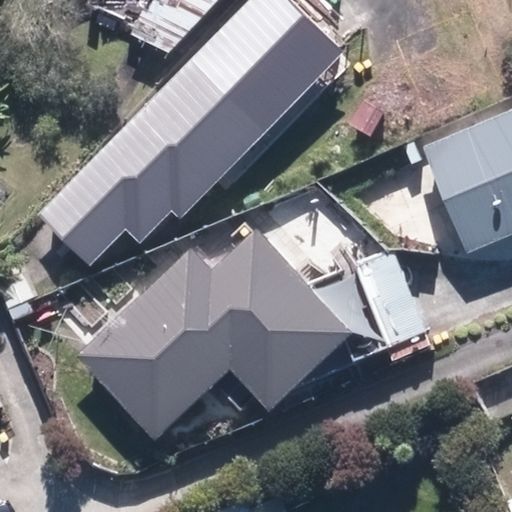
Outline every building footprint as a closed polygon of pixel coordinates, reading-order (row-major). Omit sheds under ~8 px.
[(159,0),(144,24),(182,50),(229,0),(159,0)] [(371,0),(274,0),(266,8),(331,71),(386,14),(371,0)] [(130,134),(203,205),(319,87),(247,16),(195,68),(130,134)] [(511,109),(447,137),(491,239),(511,229),(511,109)] [(370,316),(282,218),(235,260),(215,238),(105,338),(180,420),(256,351),(289,389),(370,316)] [(267,511),(261,497),(223,511),(267,511)]
